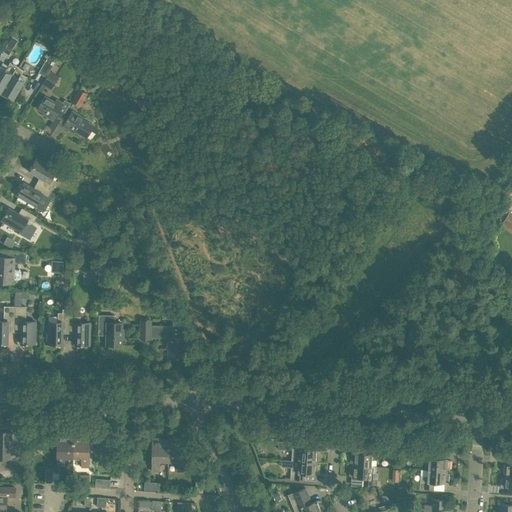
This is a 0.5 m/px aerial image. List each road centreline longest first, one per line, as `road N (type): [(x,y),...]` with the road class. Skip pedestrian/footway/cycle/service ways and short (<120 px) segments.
road 1 (track): [(238,402),(244,372),(417,169)]
road 2 (unclassified): [(479,419),(196,402)]
road 3 (unclassified): [(132,401),(0,397)]
